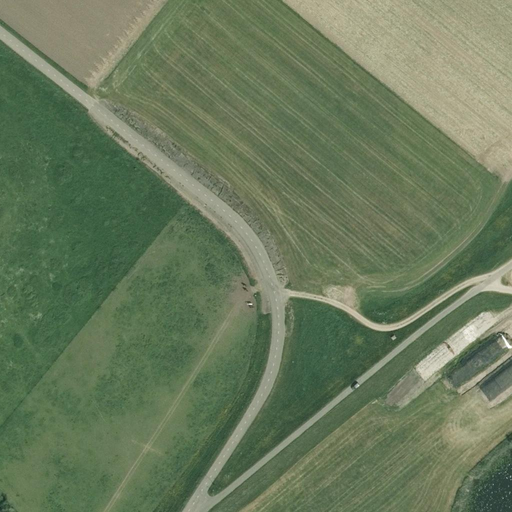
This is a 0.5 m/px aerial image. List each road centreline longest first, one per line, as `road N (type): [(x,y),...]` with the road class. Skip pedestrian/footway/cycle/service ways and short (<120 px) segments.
road 1 (unclassified): [(272,298),(253,243),(236,223),(0,31)]
road 2 (unclassified): [(200,511),(485,284)]
road 3 (unclassified): [(190,511),(273,360),(272,298)]
road 4 (unclassified): [(272,298),(319,299),(389,330),(466,281),(485,284)]
